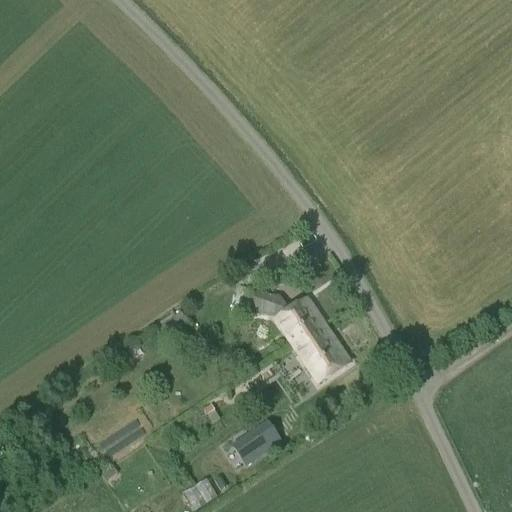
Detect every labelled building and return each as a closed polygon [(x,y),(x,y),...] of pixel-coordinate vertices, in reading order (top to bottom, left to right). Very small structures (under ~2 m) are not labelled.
[(280,297),(254,294),(252,314),(281,318),(276,321),(292,346),(324,325),(308,300),(290,312),(280,297)] [(153,325),(146,330),(151,337),(158,332),(166,344),(190,328),(180,314),(157,330),(156,330),(153,325)] [(317,385),(350,364),(324,325),(292,346),(317,385)] [(133,420),(97,443),(106,457),(142,434),(133,420)] [(245,470),(281,445),(266,423),(230,448),(245,470)] [(202,480),(180,493),(190,511),(212,498),(202,480)]
